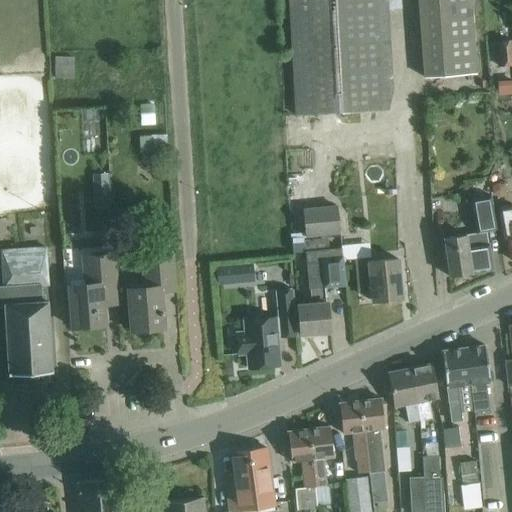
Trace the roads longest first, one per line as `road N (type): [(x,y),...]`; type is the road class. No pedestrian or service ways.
road 1 (tertiary): [(0,470),(185,437),(511,299)]
road 2 (unclassified): [(173,0),(189,259)]
